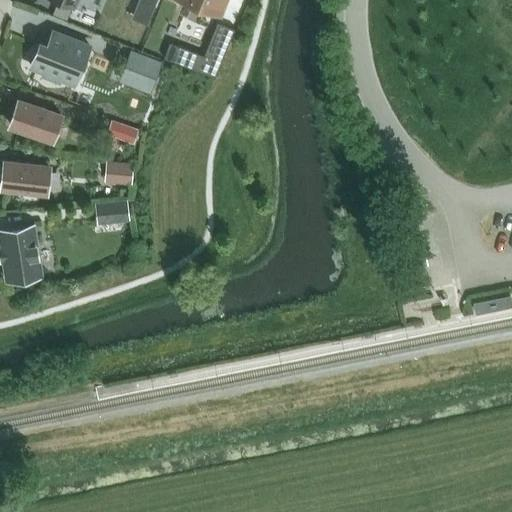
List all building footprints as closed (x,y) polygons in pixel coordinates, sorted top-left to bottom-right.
[(204,54),(199,52),(193,68),(214,76),(234,28),(218,21),(204,54)] [(60,77),(74,83),(89,45),(53,30),(47,44),(40,41),(30,66),(44,71),(42,75),(59,81),(60,77)] [(129,49),(122,65),(145,74),(140,89),(149,92),(161,61),(152,57),(129,49)] [(60,114),(17,99),(9,124),(51,139),(60,114)] [(137,128),(109,118),(104,133),(131,143),(137,128)] [(1,186),(46,191),(48,165),(4,160),(1,186)] [(131,162),(105,160),(104,181),(129,184),(131,162)] [(129,220),(126,198),(93,202),(95,224),(129,220)] [(417,219),(415,208),(400,211),(402,222),(417,219)] [(0,229),(0,234),(7,279),(40,274),(32,225),(0,229)] [(473,301),(475,313),(511,305),(511,302),(510,294),(473,301)]
